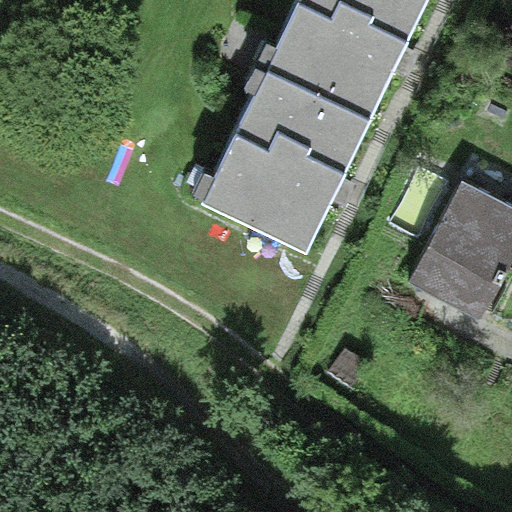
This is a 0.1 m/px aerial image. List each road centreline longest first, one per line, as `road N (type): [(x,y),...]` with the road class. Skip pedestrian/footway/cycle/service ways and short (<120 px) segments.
road 1 (track): [(0,222),(166,297),(359,447),(478,511)]
road 2 (track): [(0,270),(130,358),(293,511)]
